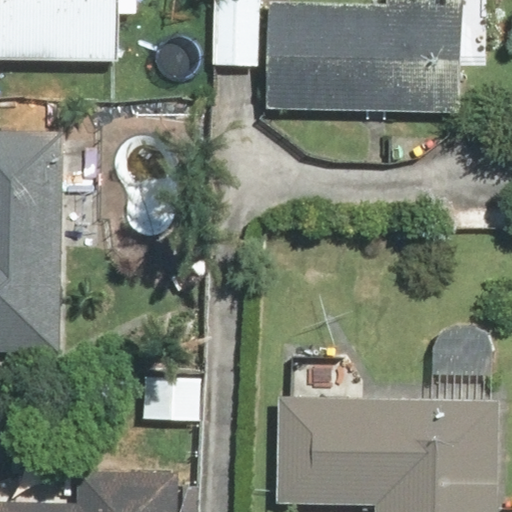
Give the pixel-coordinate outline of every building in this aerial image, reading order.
[(0,0),(0,64),(130,69),(131,21),(147,22),(148,0),(0,0)] [(222,0),(220,69),(264,71),(267,0),(222,0)] [(472,93),(492,94),(495,0),(390,0),(390,5),(278,1),(274,107),(471,115),(472,93)] [(0,351),(68,353),(74,129),(0,127),(0,351)] [(442,360),(441,395),(363,392),(363,390),(362,387),(361,384),(359,382),(358,379),(356,377),(355,375),(353,373),(351,371),(348,369),(346,368),(344,367),(341,365),(338,365),(336,364),(333,363),(330,363),(327,363),(325,363),(322,363),(319,364),(316,365),(314,366),(311,367),(309,368),(306,369),(304,371),(302,373),(300,375),(298,377),(297,380),(295,382),(294,384),(293,387),(292,390),(288,504),(383,507),(382,511),(503,511),(507,397),(500,397),(501,362),(501,359),(502,356),(502,353),(501,350),(501,347),(500,344),(498,341),(497,338),(495,336),(493,334),(491,332),(488,330),(486,328),(483,327),(480,326),(477,325),(474,325),(471,325),(468,325),(465,326),(462,326),(459,327),(457,329),(454,330),(452,332),(450,334),(448,337),(446,339),(444,342),(443,345),(442,348),(442,350),(441,354),(441,357),(442,360)] [(153,354),(149,419),(211,423),(215,357),(153,354)] [(0,500),(0,511),(187,511),(191,477),(89,470),(86,507),(0,500)]
